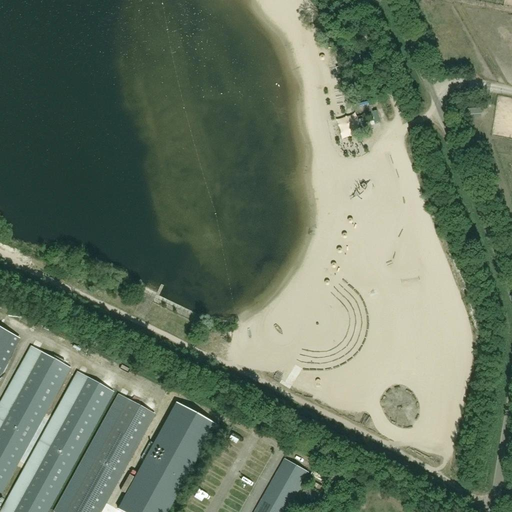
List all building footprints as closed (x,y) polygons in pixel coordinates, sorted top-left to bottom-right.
[(0,371),(18,339),(0,329),(0,371)] [(0,493),(69,368),(38,351),(0,419),(0,493)] [(45,511),(112,392),(83,376),(8,511),(45,511)] [(99,511),(153,414),(124,398),(61,511),(99,511)] [(175,403),(117,509),(122,511),(166,511),(214,424),(175,403)] [(285,511),(308,472),(285,459),(255,511),(285,511)]
